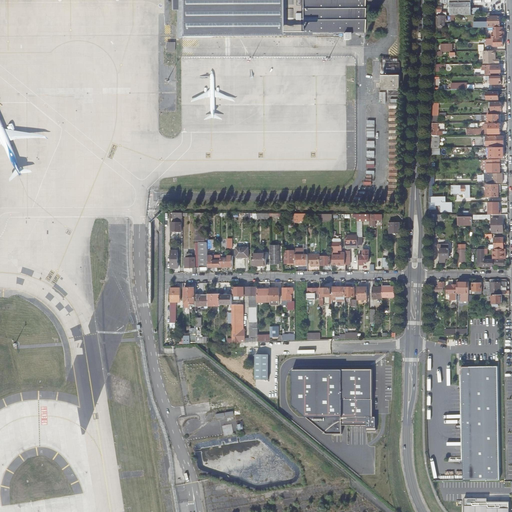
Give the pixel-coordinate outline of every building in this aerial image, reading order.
[(171,0),(171,10),(177,10),(177,37),(180,37),(194,37),(206,37),(239,38),(245,38),(272,38),(307,38),(306,34),(343,34),(343,44),(348,44),(349,34),(364,34),(364,4),(363,0),(171,0)] [(454,15),(472,15),(471,0),(449,0),(450,3),(450,15),(451,15),(454,15)] [(442,7),(438,7),(438,16),(446,16),(447,16),(447,12),(442,12),(442,7)] [(438,16),(437,26),(445,26),(445,19),(446,19),(446,16),(438,16)] [(475,28),(490,27),(489,26),(501,26),(500,16),(489,17),(489,23),(481,23),(481,22),(475,22),(475,28)] [(495,38),(503,38),(503,27),(495,27),(495,34),(492,34),(492,38),(495,38)] [(503,38),(495,38),(495,46),(504,46),(503,38)] [(500,59),(495,59),(495,57),(495,51),(483,51),(484,64),(500,63),(500,59)] [(387,76),(381,76),(382,90),(400,89),(400,62),(387,62),(387,68),(392,68),(392,67),(395,67),(395,70),(392,70),(392,69),(387,69),(387,76)] [(482,65),(482,70),(486,70),(486,75),(501,75),(501,65),(482,65)] [(501,76),(483,76),(483,77),(486,77),(486,80),(491,80),(491,84),(499,84),(499,81),(501,81),(501,76)] [(502,111),(502,102),(492,102),(492,107),(492,111),(492,114),(499,114),(500,114),(500,111),(502,111)] [(436,123),(433,123),(432,136),(442,136),(442,134),(435,134),(436,123)] [(487,124),(487,128),(490,128),(490,134),(501,134),(501,124),(487,124)] [(485,137),(486,146),(504,145),(503,136),(485,137)] [(489,148),(490,158),(504,158),(503,147),(489,148)] [(488,169),(488,173),(500,172),(500,160),(488,160),(488,169)] [(488,173),(485,173),(485,183),(503,183),(503,173),(488,173)] [(455,185),(456,192),(461,192),(461,194),(466,194),(466,187),(462,187),(462,185),(455,185)] [(487,197),(499,197),(499,185),(487,185),(487,197)] [(446,203),(446,197),(432,198),(432,203),(436,203),(436,206),(442,206),(442,212),(452,212),(452,203),(446,203)] [(196,213),(196,222),(207,222),(207,214),(200,214),(200,213),(196,213)] [(432,215),(433,237),(437,237),(437,220),(445,220),(445,215),(432,215)] [(492,218),(493,232),(503,232),(503,218),(492,218)] [(182,223),(172,223),(172,232),(182,232),(182,223)] [(390,223),(390,233),(400,233),(400,223),(390,223)] [(196,225),(196,242),(205,242),(205,232),(205,225),(196,225)] [(209,266),(209,260),(208,232),(205,232),(205,242),(196,242),(196,258),(196,267),(209,267),(209,266)] [(358,248),(358,245),(358,238),(358,236),(346,236),(346,248),(358,248)] [(494,245),(494,249),(499,249),(499,248),(504,248),(503,238),(495,238),(495,241),(496,241),(496,245),(494,245)] [(333,264),(346,264),(345,253),(342,253),(342,255),(338,255),(338,250),(342,250),(342,243),(333,243),(333,260),(333,264)] [(280,263),(279,261),(279,246),(271,246),(271,255),(272,255),(272,263),(280,263)] [(249,247),(237,247),(237,257),(249,257),(249,247)] [(445,263),(446,262),(446,258),(449,258),(449,249),(441,249),(441,264),(445,264),(445,263)] [(458,249),(458,262),(467,262),(467,249),(458,249)] [(504,249),(493,249),(493,258),(499,258),(504,258),(504,249)] [(360,255),(360,265),(364,265),(364,262),(369,262),(369,251),(364,250),(363,255),(360,255)] [(286,263),(296,263),(296,255),(296,251),(286,251),(286,263)] [(196,268),(196,267),(196,258),(193,258),(193,254),(187,254),(187,258),(186,258),(186,268),(196,268)] [(267,254),(254,254),(254,266),(267,266),(267,254)] [(311,266),(321,265),(321,254),(311,255),(311,266)] [(308,255),(296,255),(296,263),(296,266),(308,266),(308,255)] [(229,267),(234,267),(234,256),(229,256),(229,258),(222,258),(222,267),(226,267),(226,266),(229,266),(229,267)] [(330,265),(330,264),(330,260),(330,257),(321,257),(322,265),(330,265)] [(443,287),(445,287),(445,282),(439,282),(439,287),(434,287),(434,291),(443,291),(443,287)] [(469,293),(469,291),(470,286),(466,285),(466,283),(457,282),(457,292),(469,293)] [(510,294),(509,291),(506,291),(501,291),(501,286),(506,286),(506,282),(499,282),(499,283),(491,283),(491,292),(494,292),(494,295),(502,294),(510,294)] [(451,294),(451,297),(453,297),(453,300),(457,300),(457,294),(456,285),(453,285),(453,284),(451,284),(451,286),(447,286),(448,294),(451,294)] [(477,284),(472,284),(473,294),(482,294),(481,284),(477,284)] [(257,287),(249,287),(249,295),(250,295),(250,338),(245,338),(245,329),(244,329),(243,305),(233,305),(233,342),(258,342),(258,306),(258,295),(257,295),(257,287)] [(240,296),(245,295),(245,287),(234,287),(234,299),(240,299),(240,296)] [(323,296),(330,296),(330,292),(330,288),(327,288),(326,287),(320,287),(320,294),(320,298),(320,306),(324,306),(324,299),(323,299),(323,296)] [(333,296),(337,297),(341,297),(341,287),(333,288),(333,292),(333,296)] [(337,300),(345,300),(345,297),(345,287),(341,287),(341,297),(337,297),(337,300)] [(345,287),(345,297),(355,297),(355,287),(345,287)] [(358,287),(358,300),(367,300),(367,289),(362,289),(362,287),(358,287)] [(383,299),(383,297),(382,287),(373,287),(373,299),(383,299)] [(391,287),(382,287),(383,297),(395,297),(395,287),(391,287)] [(171,288),(171,302),(180,302),(180,288),(171,288)] [(270,288),(270,290),(270,302),(270,305),(280,305),(280,288),(270,288)] [(288,299),(292,298),(292,293),(294,293),(293,288),(283,288),(283,293),(283,300),(288,300),(288,299)] [(316,298),(319,298),(319,294),(319,288),(308,288),(309,293),(308,293),(308,300),(310,300),(316,300),(316,298)] [(258,302),(270,302),(270,290),(258,290),(258,302)] [(196,306),(208,306),(208,296),(201,296),(201,294),(196,294),(196,306)] [(225,295),(221,295),(221,304),(233,304),(233,295),(228,295),(228,294),(225,294),(225,295)] [(502,304),(502,294),(494,295),(492,295),(492,307),(497,307),(497,304),(502,304)] [(221,306),(221,304),(221,295),(208,295),(208,296),(208,306),(221,306)] [(279,337),(279,332),(277,332),(277,328),(276,327),(271,327),(271,337),(279,337)] [(198,344),(207,343),(207,337),(202,337),(202,333),(197,333),(197,344),(198,344)] [(462,367),(463,481),(499,480),(498,366),(462,367)] [(375,371),(295,371),(295,406),(309,418),(329,434),(344,434),(344,426),(370,426),(370,432),(378,432),(378,418),(375,418),(375,414),(375,371)] [(482,498),(464,498),(463,511),(508,511),(508,502),(486,502),(482,502),(482,498)]
